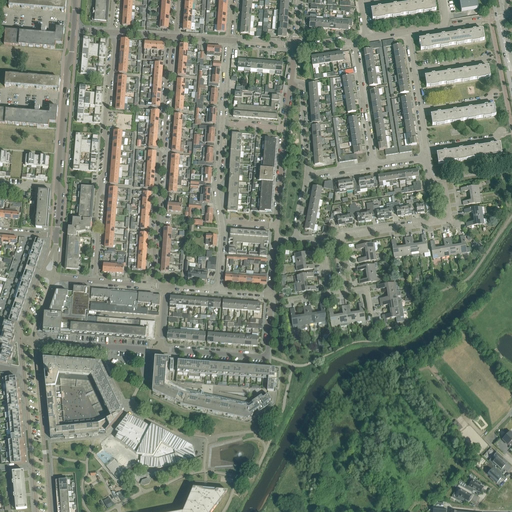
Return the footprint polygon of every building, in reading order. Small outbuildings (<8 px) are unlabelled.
[(59,9),(62,10),(65,10),(66,1),(59,0),(9,0),(9,5),(16,6),(19,7),(19,6),(25,7),(25,8),(30,8),(31,7),(37,8),(40,8),(46,8),(46,10),(49,10),(49,9),(55,9),(55,10),(59,10),(59,9)] [(373,20),(436,10),(434,0),(433,0),(428,1),(427,0),(426,0),(425,0),(425,1),(412,3),(412,2),(409,3),(409,4),(396,6),(396,5),(393,5),(394,6),(381,8),(381,7),(378,7),(378,8),(371,9),(373,20)] [(458,0),(461,12),(478,9),(476,0),(458,0)] [(107,13),(107,5),(96,4),(95,12),(107,13)] [(106,19),(107,13),(95,12),(95,18),(92,17),(92,21),(100,21),(106,22),(107,22),(108,19),(106,19)] [(342,22),(342,30),(343,30),(348,30),(349,26),(352,27),(352,19),(342,19),(342,22)] [(191,24),(191,23),(184,22),(183,30),(194,30),(195,24),(191,24)] [(19,46),(55,48),(55,44),(63,44),(64,28),(56,28),(55,35),(46,34),(46,29),(42,28),(41,31),(41,32),(41,35),(17,33),(17,31),(5,30),(4,45),(19,46)] [(420,44),(421,50),(484,40),(482,30),(476,31),(476,30),(473,30),(473,31),(460,33),(460,32),(457,33),(457,34),(444,36),(444,35),(442,35),(442,36),(429,38),(429,37),(426,37),(426,39),(419,40),(420,42),(419,42),(419,44),(420,44)] [(94,51),(95,44),(89,44),(90,38),(84,38),(83,45),(84,45),(84,46),(83,46),(83,50),(94,51)] [(94,51),(105,52),(106,48),(105,48),(105,39),(100,39),(100,45),(95,44),(94,51)] [(94,57),(94,51),(83,50),(82,53),(83,53),(83,55),(82,55),(82,62),(88,62),(88,57),(94,57)] [(105,55),(105,52),(94,51),(94,57),(99,57),(98,63),(104,63),(104,55),(105,55)] [(87,68),(88,62),(82,62),(81,69),(82,69),(82,70),(81,70),(81,74),(82,74),(86,74),(86,75),(89,76),(92,76),(93,68),(87,68)] [(163,63),(158,63),(149,62),(149,65),(151,65),(151,69),(163,70),(163,63)] [(103,72),(104,63),(98,63),(98,69),(93,68),(92,76),(95,76),(98,76),(99,75),(103,76),(103,75),(104,76),(104,72),(103,72)] [(199,65),(199,69),(209,70),(209,72),(210,72),(210,76),(219,77),(220,70),(220,67),(220,66),(216,66),(213,66),(210,66),(199,65)] [(427,87),(483,78),(490,77),(488,67),(481,68),(481,67),(478,67),(479,68),(466,70),(466,69),(463,70),(463,71),(450,73),(450,72),(447,72),(447,73),(435,75),(434,74),(432,75),(432,76),(425,77),(427,87)] [(59,89),(60,79),(53,79),(53,78),(50,78),(50,79),(34,77),(34,76),(31,76),(31,77),(16,76),(16,75),(13,75),(13,76),(6,75),(5,85),(12,85),(12,86),(15,86),(15,85),(21,86),(21,87),(24,87),(24,86),(30,87),(34,87),(40,87),(40,89),(43,89),(43,88),(49,88),(49,89),(52,89),(52,88),(59,89)] [(197,93),(197,95),(200,95),(200,89),(205,89),(205,85),(198,85),(197,93)] [(90,99),(91,92),(85,92),(86,86),(80,86),(79,93),(80,93),(80,94),(79,94),(79,98),(90,99)] [(90,99),(102,100),(102,96),(101,96),(102,87),(97,87),(96,93),(91,92),(90,99)] [(279,96),(272,95),(271,107),(271,108),(275,108),(275,105),(278,105),(279,96)] [(90,105),(90,99),(79,98),(79,101),(79,103),(78,103),(78,110),(84,110),(84,105),(90,105)] [(101,103),(102,100),(90,99),(90,105),(95,105),(95,111),(100,112),(100,103),(101,103)] [(432,125),(489,117),(496,116),(494,105),(487,106),(487,105),(484,106),(485,107),(471,109),(471,108),(468,108),(469,109),(456,111),(456,110),(453,111),(453,112),(440,114),(440,113),(437,113),(437,114),(431,115),(432,125)] [(5,124),(49,127),(49,122),(56,123),(57,107),(50,107),(49,114),(39,113),(40,108),(35,107),(35,110),(35,114),(3,111),(4,109),(0,108),(0,123),(5,124)] [(83,116),(84,110),(78,110),(77,117),(78,117),(78,118),(77,118),(77,122),(78,122),(82,122),(82,124),(86,124),(88,124),(89,116),(83,116)] [(159,111),(154,110),(145,110),(145,113),(151,113),(150,117),(159,118),(159,111)] [(99,120),(100,112),(95,111),(94,117),(89,116),(88,124),(91,124),(95,125),(95,123),(99,124),(100,124),(100,120),(99,120)] [(385,137),(388,136),(387,130),(384,131),(376,132),(377,138),(385,137)] [(86,147),(87,141),(81,140),(82,134),(76,134),(75,141),(76,141),(76,143),(75,143),(75,146),(86,147)] [(86,147),(98,148),(98,144),(97,144),(98,135),(93,135),(92,141),(87,141),(86,147)] [(205,136),(204,143),(207,143),(207,145),(214,146),(214,143),(214,142),(214,136),(205,136)] [(270,138),(265,137),(263,168),(260,168),(259,181),(261,181),(259,212),(265,212),(265,211),(271,211),(273,182),(273,177),(275,177),(275,174),(273,174),(274,169),(276,140),(270,140),(270,138)] [(388,149),(390,149),(389,142),(386,143),(378,144),(379,150),(385,149),(388,149)] [(439,164),(501,154),(500,144),(493,145),(493,144),(490,144),(490,145),(478,147),(477,146),(475,147),(475,148),(462,150),(462,149),(459,149),(459,150),(446,152),(446,151),(443,152),(444,153),(437,154),(439,164)] [(86,153),(86,147),(75,146),(75,149),(76,149),(76,151),(75,151),(74,158),(80,158),(81,153),(86,153)] [(98,151),(98,148),(86,147),(86,153),(91,154),(91,159),(96,160),(97,151),(98,151)] [(198,161),(198,165),(212,166),(212,163),(213,156),(203,156),(203,162),(198,161)] [(80,164),(80,158),(74,158),(73,165),(74,165),(74,167),(73,166),(73,170),(74,170),(78,170),(78,172),(82,172),(84,172),(85,165),(80,164)] [(95,168),(96,160),(91,159),(90,165),(85,165),(84,172),(87,172),(91,173),(91,171),(95,172),(96,172),(96,168),(95,168)] [(417,170),(411,171),(412,177),(416,177),(417,182),(413,183),(414,187),(415,192),(416,191),(421,191),(417,170)] [(411,171),(405,172),(406,182),(412,182),(413,181),(412,177),(411,171)] [(405,172),(398,173),(400,182),(405,181),(406,183),(406,182),(405,172)] [(392,174),(385,175),(386,186),(387,186),(387,187),(393,186),(393,185),(392,174)] [(385,175),(377,176),(378,181),(378,182),(379,187),(386,186),(385,175)] [(372,177),(365,178),(367,186),(370,185),(371,188),(374,187),(377,187),(377,184),(376,179),(373,180),(372,177)] [(359,182),(356,182),(357,193),(360,193),(360,191),(367,189),(367,186),(365,178),(358,179),(359,182)] [(352,180),(345,181),(346,189),(347,191),(353,190),(354,190),(354,195),(357,194),(357,193),(356,182),(353,183),(352,180)] [(333,190),(333,186),(332,181),(325,182),(324,188),(333,190)] [(338,185),(335,185),(336,190),(336,193),(340,193),(339,190),(346,189),(345,181),(338,182),(338,185)] [(92,218),(91,218),(90,218),(92,190),(94,190),(94,187),(93,187),(87,186),(79,186),(78,189),(81,189),(79,219),(73,218),(72,227),(68,227),(67,237),(69,238),(75,238),(77,238),(78,233),(86,232),(85,231),(85,229),(91,229),(92,218)] [(479,194),(479,191),(478,186),(461,188),(461,192),(470,191),(471,196),(479,194)] [(50,191),(49,191),(39,191),(38,197),(38,198),(38,200),(37,200),(38,200),(37,219),(36,218),(36,219),(37,219),(37,221),(36,221),(37,221),(36,228),(47,229),(46,229),(46,222),(47,222),(48,213),(49,213),(49,210),(49,208),(50,208),(50,207),(49,207),(49,198),(48,198),(49,192),(50,192),(50,191)] [(137,192),(137,195),(142,195),(142,199),(151,200),(151,193),(146,192),(137,192)] [(463,206),(468,205),(481,203),(479,194),(471,196),(471,200),(463,202),(463,206)] [(410,208),(414,207),(412,197),(410,198),(410,201),(406,201),(407,206),(403,207),(404,216),(411,214),(410,208)] [(418,199),(414,200),(414,197),(412,197),(414,207),(416,207),(417,213),(424,212),(423,204),(419,205),(418,199)] [(175,204),(174,212),(181,212),(181,207),(182,199),(179,199),(179,204),(175,204)] [(404,216),(403,207),(400,208),(399,202),(393,203),(394,210),(397,210),(398,217),(404,216)] [(374,213),(373,206),(372,203),(366,204),(368,212),(364,213),(365,222),(372,220),(371,214),(374,213)] [(391,211),(394,210),(393,203),(387,204),(387,209),(384,210),(385,218),(392,217),(391,211)] [(351,217),(354,216),(353,205),(349,206),(350,210),(347,210),(348,215),(344,216),(345,225),(352,223),(351,217)] [(360,208),(356,209),(356,205),(353,205),(354,216),(357,216),(358,223),(365,222),(364,213),(360,214),(360,208)] [(383,206),(379,207),(379,205),(373,206),(374,213),(377,213),(378,220),(385,218),(384,210),(383,206)] [(474,217),(483,216),(481,207),(464,210),(465,214),(473,212),(474,217)] [(345,225),(344,216),(341,217),(340,211),(333,212),(334,214),(331,214),(330,220),(338,219),(339,226),(345,225)] [(486,219),(483,219),(483,216),(474,217),(474,222),(466,223),(467,227),(487,224),(486,219)] [(428,253),(426,240),(425,235),(421,236),(423,244),(418,245),(419,254),(428,253)] [(466,248),(465,241),(464,236),(460,237),(461,245),(457,246),(458,255),(467,254),(467,253),(470,253),(469,248),(466,248)] [(420,257),(419,254),(418,245),(413,246),(412,237),(408,238),(411,257),(412,259),(420,257)] [(72,269),(75,238),(69,238),(67,266),(65,266),(65,269),(66,269),(72,269)] [(80,238),(77,238),(75,238),(72,269),(72,270),(80,270),(81,267),(78,267),(80,238)] [(411,257),(408,238),(405,238),(406,247),(401,248),(402,257),(410,255),(411,257)] [(458,255),(457,246),(452,247),(451,238),(447,239),(450,258),(451,258),(451,256),(458,255)] [(36,239),(34,245),(42,247),(44,242),(36,239)] [(450,258),(447,239),(443,240),(445,248),(440,249),(442,258),(449,256),(450,258)] [(402,257),(401,248),(396,248),(395,240),(391,240),(394,258),(402,257)] [(442,258),(440,249),(435,249),(434,241),(430,242),(433,259),(442,258)] [(236,242),(233,242),(232,245),(229,245),(228,254),(236,255),(236,243),(236,242)] [(375,252),(375,251),(378,250),(376,243),(373,244),(373,243),(356,246),(357,250),(365,248),(366,253),(375,252)] [(42,247),(34,245),(32,250),(41,253),(42,247)] [(41,253),(32,250),(30,256),(39,258),(41,253)] [(296,263),(305,261),(304,257),(312,255),(312,252),(294,254),(296,263)] [(359,263),(364,262),(376,260),(375,252),(366,253),(367,258),(358,259),(359,263)] [(39,258),(30,256),(28,261),(37,264),(39,258)] [(37,264),(28,261),(27,266),(35,269),(37,264)] [(186,261),(185,272),(188,273),(188,274),(188,279),(194,279),(195,273),(195,270),(195,267),(190,267),(190,268),(189,268),(189,262),(186,261)] [(305,261),(296,263),(297,271),(314,269),(314,265),(305,266),(305,261)] [(375,273),(375,268),(378,267),(377,263),(374,263),(374,265),(357,267),(358,271),(366,270),(367,274),(375,273)] [(35,269),(27,266),(25,272),(33,275),(35,269)] [(33,275),(25,272),(23,277),(32,280),(33,275)] [(297,284),(306,283),(305,278),(313,277),(313,273),(296,276),(297,284)] [(375,273),(367,274),(367,279),(359,280),(360,284),(377,282),(375,273)] [(32,280),(23,277),(21,282),(30,285),(32,280)] [(30,285),(21,282),(19,288),(28,291),(30,285)] [(306,283),(297,284),(298,293),(315,290),(315,286),(307,288),(306,283)] [(387,293),(396,292),(395,283),(378,286),(378,289),(387,288),(387,293)] [(88,316),(90,288),(74,287),(73,292),(56,291),(49,313),(45,313),(45,316),(44,316),(42,323),(39,331),(61,332),(61,331),(150,338),(150,339),(153,339),(153,338),(154,338),(156,321),(146,321),(88,316)] [(28,291),(19,288),(18,293),(26,296),(28,291)] [(93,289),(93,288),(92,288),(91,298),(110,299),(111,292),(111,291),(106,290),(106,289),(103,289),(103,290),(93,289)] [(119,291),(111,291),(111,292),(110,299),(110,304),(110,305),(112,305),(116,306),(118,306),(119,291)] [(128,292),(119,291),(118,306),(119,306),(123,306),(127,307),(128,292)] [(398,300),(397,296),(400,296),(400,291),(396,292),(387,293),(388,298),(380,299),(380,303),(401,299),(398,300)] [(138,293),(128,292),(127,307),(130,307),(134,307),(137,307),(138,303),(138,294),(138,293)] [(152,304),(153,295),(153,294),(147,294),(147,292),(144,292),(144,293),(138,293),(138,294),(138,303),(152,304)] [(26,296),(18,293),(16,299),(24,302),(26,296)] [(159,306),(160,295),(159,294),(159,296),(153,295),(152,304),(152,305),(159,306)] [(24,302),(16,299),(14,304),(23,307),(24,302)] [(390,310),(402,308),(401,299),(380,303),(381,306),(389,305),(390,310)] [(23,307),(14,304),(12,310),(21,312),(23,307)] [(327,322),(325,309),(324,304),(320,305),(321,313),(317,314),(318,323),(327,322)] [(366,325),(365,321),(362,304),(359,304),(360,313),(355,313),(356,322),(357,322),(357,324),(361,323),(362,325),(366,325)] [(318,323),(317,314),(312,315),(311,306),(307,307),(310,326),(310,324),(318,323)] [(340,327),(348,326),(345,306),(342,307),(343,315),(338,316),(340,325),(340,327)] [(356,322),(355,313),(350,314),(349,306),(345,306),(348,326),(349,326),(348,323),(356,322)] [(309,326),(310,326),(307,307),(303,308),(305,316),(300,317),(302,330),(304,330),(304,329),(305,329),(305,328),(306,327),(306,326),(305,325),(309,324),(309,326)] [(340,325),(338,316),(334,317),(332,308),(329,309),(331,326),(340,325)] [(383,319),(400,317),(403,316),(402,308),(390,310),(391,314),(382,316),(383,319)] [(302,330),(300,317),(295,317),(294,309),(290,310),(293,327),(297,326),(298,330),(302,330)] [(21,312),(12,310),(10,315),(19,318),(21,312)] [(19,318),(10,315),(9,321),(17,323),(19,318)] [(14,324),(4,321),(2,326),(14,330),(12,330),(14,324)] [(14,330),(2,326),(2,327),(4,327),(2,332),(15,337),(15,336),(12,336),(14,330)] [(15,337),(2,332),(2,333),(5,333),(3,338),(1,338),(13,342),(15,337)] [(13,342),(1,338),(0,339),(0,343),(13,348),(9,346),(10,341),(13,342)] [(13,348),(0,343),(1,344),(0,345),(0,349),(12,354),(13,354),(11,353),(13,348)] [(12,354),(0,349),(0,350),(0,351),(0,355),(11,359),(12,354)] [(11,359),(0,355),(0,361),(6,364),(8,358),(11,359)] [(275,374),(275,368),(269,367),(264,367),(263,367),(252,366),(241,365),(240,365),(230,365),(229,365),(218,364),(207,363),(206,363),(196,362),(195,362),(184,361),(178,361),(178,363),(174,363),(174,361),(174,359),(174,360),(171,359),(169,359),(169,358),(162,358),(162,357),(157,356),(156,371),(156,372),(154,372),(154,375),(156,375),(155,381),(154,381),(154,391),(162,395),(162,394),(166,396),(166,395),(169,396),(169,397),(169,396),(172,398),(176,400),(180,402),(181,403),(181,402),(184,403),(184,404),(184,403),(187,404),(187,405),(188,405),(193,406),(197,407),(198,406),(201,407),(200,407),(201,408),(201,407),(204,407),(204,408),(208,409),(212,410),(212,409),(216,410),(216,411),(216,410),(219,411),(223,412),(224,413),(224,412),(228,413),(231,413),(231,414),(231,413),(234,414),(234,415),(238,416),(239,416),(243,417),(243,416),(247,417),(271,400),(268,396),(268,391),(273,391),(274,385),(277,385),(278,374),(275,374)] [(51,359),(43,359),(45,372),(46,372),(46,375),(46,378),(45,378),(44,385),(46,385),(51,439),(100,434),(105,433),(107,431),(111,429),(110,427),(123,413),(122,410),(123,410),(101,363),(51,359)] [(151,425),(150,427),(141,422),(128,414),(115,430),(118,433),(115,438),(136,454),(142,455),(142,457),(141,456),(140,466),(159,468),(196,458),(193,446),(151,425)] [(504,438),(502,440),(508,445),(511,442),(511,433),(510,432),(507,435),(505,433),(502,436),(504,438)] [(503,458),(497,452),(494,455),(497,458),(492,464),(495,467),(496,465),(501,470),(505,465),(501,461),(503,458)] [(501,474),(494,467),(487,474),(490,477),(489,478),(493,482),(494,481),(497,483),(499,481),(500,479),(499,478),(500,477),(501,479),(501,478),(499,476),(501,474)] [(26,508),(22,471),(23,471),(13,472),(13,479),(12,479),(13,479),(13,481),(13,482),(15,500),(14,500),(15,500),(15,502),(15,503),(16,510),(27,509),(27,508),(26,508)] [(69,511),(67,477),(62,478),(62,480),(56,480),(55,480),(57,501),(57,506),(57,511),(69,511)] [(477,482),(471,478),(465,489),(472,493),(474,490),(475,491),(475,490),(480,493),(481,491),(482,491),(483,489),(483,488),(479,486),(480,484),(477,482)] [(465,489),(459,485),(458,485),(459,485),(456,490),(459,491),(455,498),(459,501),(460,499),(464,502),(465,500),(468,502),(468,501),(469,502),(471,499),(470,498),(471,496),(471,495),(472,493),(465,489)] [(211,511),(228,491),(193,488),(183,511),(211,511)] [(104,503),(108,509),(114,505),(110,499),(104,503)] [(446,511),(446,509),(443,509),(444,504),(444,503),(437,502),(429,511),(433,511),(432,511),(446,511)]
